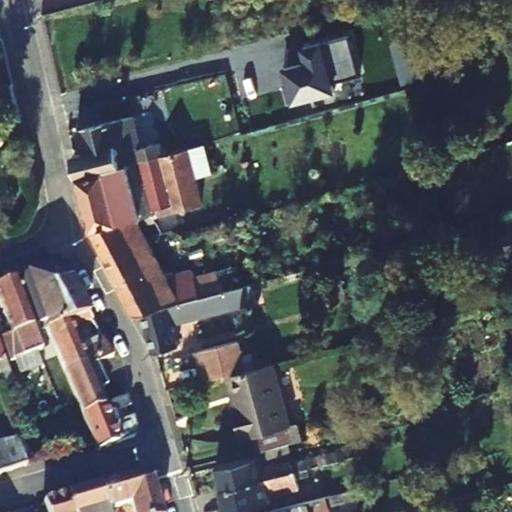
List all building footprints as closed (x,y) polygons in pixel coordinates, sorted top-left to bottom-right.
[(300,43),(304,57),(283,62),(292,101),(313,95),(337,89),(335,80),(361,74),(350,31),(324,37),(300,43)] [(12,82),(0,85),(0,104),(16,100),(12,82)] [(131,126),(132,125),(129,115),(84,128),(89,150),(74,154),(79,177),(123,165),(117,139),(133,134),(131,126)] [(153,120),(132,125),(131,126),(133,134),(137,148),(141,160),(163,154),(153,120)] [(173,202),(174,208),(202,201),(195,174),(212,170),(205,142),(163,154),(141,160),(154,207),(173,202)] [(155,213),(154,207),(141,160),(128,163),(141,217),(155,213)] [(92,231),(122,222),(139,218),(141,217),(128,163),(123,165),(79,177),(91,227),(92,231)] [(173,202),(154,207),(155,213),(174,208),(173,202)] [(122,222),(131,239),(165,308),(175,305),(167,278),(139,218),(122,222)] [(511,219),(498,224),(511,263),(511,262),(511,219)] [(101,247),(131,239),(122,222),(92,231),(101,247)] [(165,308),(131,239),(101,247),(136,315),(143,313),(165,308)] [(47,330),(68,321),(87,314),(67,278),(43,269),(28,274),(47,330)] [(194,271),(167,278),(175,305),(223,293),(219,276),(197,282),(194,271)] [(0,284),(0,303),(12,334),(33,327),(35,326),(17,278),(0,284)] [(143,313),(154,353),(178,346),(172,323),(257,300),(253,285),(223,293),(175,305),(165,308),(143,313)] [(68,321),(71,328),(90,320),(87,314),(68,321)] [(77,343),(71,328),(68,321),(47,330),(65,375),(98,361),(111,356),(100,337),(77,343)] [(459,324),(456,347),(475,349),(478,326),(459,324)] [(41,349),(33,327),(12,334),(3,337),(10,360),(41,349)] [(228,375),(245,371),(237,338),(200,348),(207,380),(228,375)] [(108,386),(98,361),(65,375),(67,380),(82,414),(105,405),(99,389),(108,386)] [(246,453),(291,442),(287,429),(273,364),(245,371),(228,375),(236,408),(232,409),(246,453)] [(126,398),(105,405),(82,414),(94,444),(97,452),(134,439),(136,431),(132,417),(113,424),(108,411),(128,406),(126,398)] [(11,471),(26,467),(16,437),(1,441),(11,471)] [(0,474),(11,471),(1,441),(0,441),(0,474)] [(294,471),(307,468),(305,459),(262,465),(259,455),(214,465),(220,490),(294,471)] [(294,471),(220,490),(226,511),(231,511),(272,502),(269,494),(298,486),(294,471)] [(128,501),(130,511),(160,511),(149,478),(136,473),(99,484),(105,507),(128,501)] [(68,493),(73,511),(106,511),(105,507),(99,484),(68,493)] [(73,511),(68,493),(44,500),(47,511),(73,511)] [(325,511),(328,511),(324,496),(258,511),(325,511)]
